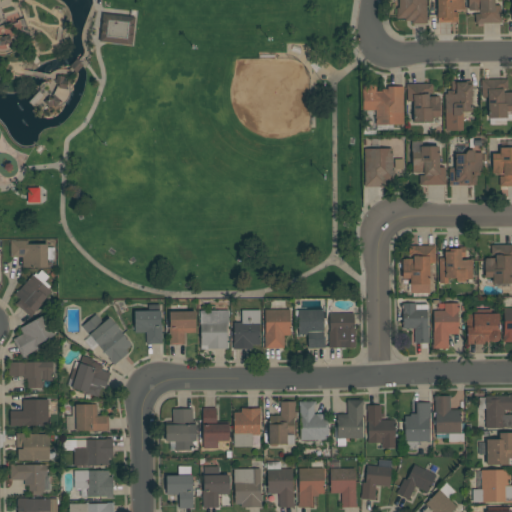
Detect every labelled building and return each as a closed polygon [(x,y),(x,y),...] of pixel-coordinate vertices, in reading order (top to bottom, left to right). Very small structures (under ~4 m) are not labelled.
[(426,0),(427,19),(427,24),(411,24),(411,21),(405,21),(405,19),(396,19),(396,14),(397,14),(397,8),(399,8),(398,0),(426,0)] [(437,23),(437,18),(436,18),(436,14),(437,14),(437,0),(464,0),(464,5),(465,5),(465,10),(453,10),(453,12),(457,12),(458,23),(437,23)] [(475,23),(475,14),(479,14),(479,10),(478,10),(478,11),(469,11),(469,10),(468,10),(468,0),(494,0),(495,6),(501,6),(501,18),(502,23),(475,23)] [(102,14),(135,17),(132,45),(99,42),(102,14)] [(0,38),(9,35),(11,42),(8,43),(9,44),(4,45),(1,46),(1,45),(0,45),(0,38)] [(507,79),(508,89),(503,89),(503,93),(511,93),(511,112),(507,112),(507,118),(488,119),(488,97),(482,97),(482,85),(481,85),(481,80),(507,79)] [(445,99),(444,99),(444,94),(447,94),(447,91),(451,91),(451,81),(471,81),(472,112),(463,112),(463,131),(445,131),(445,99)] [(433,84),(433,94),(428,94),(428,98),(430,98),(430,97),(438,97),(438,98),(439,98),(440,117),(432,117),(432,123),(414,123),(413,102),(407,102),(407,90),(406,90),(406,84),(433,84)] [(403,125),(375,125),(375,103),(373,103),(373,98),(372,98),(372,93),(375,93),(375,92),(382,92),(382,89),(387,89),(387,87),(403,87),(403,92),(403,125)] [(43,102),(51,93),(60,101),(55,108),(52,105),(50,108),(43,102)] [(419,185),(419,176),(423,176),(423,173),(412,173),(412,152),(411,152),(411,141),(422,141),(422,147),(439,147),(439,168),(445,168),(445,180),(446,180),(446,185),(419,185)] [(482,167),(483,167),(483,172),(480,172),(480,175),(476,176),(476,185),(449,186),(449,180),(449,168),(455,168),(455,155),(456,155),(456,147),(466,146),(466,151),(474,150),(474,153),(482,153),(482,167)] [(511,186),(499,187),(499,177),(503,176),(503,173),(502,173),(502,174),(495,174),(495,173),(492,173),(492,154),(500,154),(500,148),(511,148),(511,186)] [(364,149),(392,149),(392,170),(394,170),(394,176),(395,176),(395,181),(387,181),(387,187),(364,187),(364,181),(365,181),(364,149)] [(10,240),(15,240),(15,241),(28,241),(28,244),(47,244),(47,248),(54,248),(54,260),(53,260),(53,265),(48,265),(48,261),(47,261),(47,268),(22,267),(22,258),(10,257),(10,240)] [(511,245),(511,263),(511,283),(493,284),(493,278),(485,278),(484,260),(485,260),(485,258),(494,258),(494,259),(495,259),(495,255),(491,255),(491,245),(511,245)] [(435,246),(435,251),(435,264),(429,264),(429,284),(428,284),(428,294),(411,294),(411,285),(410,285),(410,279),(402,279),(402,260),(405,260),(405,259),(412,259),(412,260),(412,256),(408,256),(408,246),(435,246)] [(439,258),(444,258),(444,252),(445,252),(445,247),(465,247),(465,257),(461,257),(461,260),(466,260),(472,260),(472,265),(472,280),(465,280),(465,282),(457,282),(456,280),(456,278),(448,278),(448,283),(439,283),(439,258)] [(51,292),(46,298),(45,297),(33,311),(35,312),(31,317),(16,304),(20,300),(15,294),(18,290),(19,291),(32,275),(51,292)] [(415,329),(402,329),(402,303),(416,303),(416,305),(427,305),(427,310),(427,326),(428,326),(428,338),(429,338),(429,344),(415,344),(415,329)] [(448,349),(432,349),(432,345),(433,345),(433,332),(433,311),(444,311),(444,303),(459,303),(459,312),(458,312),(458,335),(448,335),(448,349)] [(162,344),(146,344),(146,333),(135,333),(134,311),(148,311),(148,305),(160,305),(160,325),(161,325),(162,344)] [(511,343),(503,343),(503,335),(503,308),(511,308),(511,343)] [(260,310),(260,325),(259,325),(259,345),(252,345),(252,349),(233,349),(233,343),(234,343),(234,323),(241,323),(241,310),(260,310)] [(265,349),(265,334),(265,310),(290,310),(290,336),(284,336),(284,348),(265,349)] [(323,310),(323,339),(325,339),(325,348),(308,348),(307,335),(298,335),(298,323),(294,323),(294,311),(298,311),(298,310),(323,310)] [(229,311),(229,325),(226,325),(226,342),(227,342),(227,349),(207,349),(201,349),(201,325),(200,325),(200,311),(229,311)] [(169,326),(170,326),(169,312),(195,312),(196,333),(184,333),(185,345),(169,345),(169,326)] [(23,334),(20,328),(47,314),(56,332),(53,333),(55,335),(35,345),(37,349),(28,355),(23,358),(13,339),(23,334)] [(96,314),(103,323),(109,318),(131,345),(126,350),(128,353),(113,365),(109,360),(110,359),(90,335),(89,336),(81,326),(96,314)] [(354,314),(354,331),(355,331),(355,348),(344,348),(344,344),(342,344),(342,348),(328,348),(328,345),(329,345),(329,332),(330,332),(329,314),(354,314)] [(499,314),(499,336),(492,336),(492,343),(484,343),(484,345),(467,345),(467,327),(473,327),(473,314),(499,314)] [(53,381),(42,381),(43,388),(27,388),(27,379),(23,379),(23,376),(9,376),(8,363),(52,362),(53,381)] [(110,373),(106,387),(100,385),(100,386),(101,387),(98,398),(85,394),(86,392),(72,388),(79,363),(110,373)] [(509,396),(509,395),(511,395),(511,410),(504,410),(504,415),(511,415),(511,428),(485,428),(485,409),(479,409),(478,398),(485,398),(485,396),(509,396)] [(450,410),(460,410),(460,434),(463,434),(464,442),(448,442),(448,434),(435,434),(435,412),(434,400),(434,396),(450,396),(450,410)] [(48,425),(14,426),(14,427),(10,427),(10,411),(22,411),(22,400),(48,400),(48,425)] [(345,439),(346,446),(337,446),(336,439),(337,439),(337,415),(347,415),(347,400),(363,400),(363,405),(362,405),(362,418),(362,438),(345,439)] [(278,445),(276,447),(271,447),(269,445),(268,425),(270,425),(269,416),(280,416),(280,402),(295,402),(295,407),(294,407),(295,413),(296,413),(296,418),(294,418),(294,435),(294,444),(278,445)] [(300,441),(300,417),(299,406),(299,402),(315,402),(315,404),(314,404),(314,415),(315,415),(315,414),(326,414),(327,421),(328,421),(328,435),(325,435),(325,440),(300,441)] [(417,442),(417,450),(405,450),(404,416),(410,416),(410,414),(416,414),(416,403),(430,403),(430,407),(430,419),(429,419),(430,442),(417,442)] [(108,416),(109,432),(89,432),(89,430),(66,431),(66,417),(71,416),(71,406),(75,406),(75,405),(97,404),(97,416),(108,416)] [(394,420),(395,433),(397,433),(397,437),(395,437),(395,448),(381,448),(381,443),(368,443),(368,439),(368,422),(367,422),(367,411),(366,411),(366,406),(380,405),(380,418),(381,418),(381,420),(394,420)] [(202,409),(216,408),(216,422),(228,422),(229,441),(217,441),(217,448),(203,449),(202,409)] [(259,435),(252,435),(252,447),(233,447),(233,413),(241,412),(241,408),(260,408),(260,415),(259,415),(259,435)] [(192,409),(192,422),(195,422),(196,441),(192,441),(192,451),(175,451),(175,442),(166,442),(165,422),(172,422),(172,409),(192,409)] [(49,460),(18,461),(17,449),(22,449),(22,447),(16,448),(16,433),(23,433),(23,434),(31,434),(31,435),(49,434),(49,460)] [(486,440),(499,440),(499,433),(511,433),(511,458),(508,458),(508,465),(486,466),(486,440)] [(112,458),(108,458),(108,466),(88,466),(88,467),(74,467),(73,448),(74,448),(74,440),(105,440),(105,439),(112,439),(112,458)] [(392,461),(389,487),(376,486),(374,501),(360,499),(361,495),(362,483),(365,483),(367,465),(378,466),(379,460),(392,461)] [(279,494),(268,494),(267,471),(266,471),(266,462),(280,462),(280,463),(286,463),(286,469),(292,469),(293,492),(293,503),(294,503),(294,508),(279,508),(279,494)] [(324,494),(318,494),(318,496),(312,497),(312,507),(298,508),(298,504),(298,492),(299,492),(298,469),(311,468),(311,463),(323,462),(324,494)] [(16,464),(16,465),(47,465),(47,476),(44,476),(44,491),(43,491),(43,496),(32,495),(32,491),(28,491),(28,486),(24,486),(24,480),(10,480),(10,464),(16,464)] [(435,475),(427,493),(415,487),(408,500),(395,494),(397,490),(398,490),(404,479),(406,480),(409,475),(404,472),(407,466),(412,468),(414,465),(435,475)] [(218,508),(203,508),(203,487),(203,476),(204,476),(204,467),(219,467),(219,475),(229,475),(229,489),(230,489),(230,494),(218,494),(218,508)] [(355,468),(355,491),(356,491),(356,504),(357,507),(341,508),(341,494),(330,494),(330,469),(355,468)] [(260,469),(260,501),(261,501),(261,507),(241,508),(241,504),(234,504),(234,469),(260,469)] [(108,470),(109,477),(112,477),(113,498),(101,498),(101,497),(81,497),(80,489),(74,489),(74,471),(108,470)] [(510,470),(510,485),(511,485),(511,503),(503,503),(503,502),(481,503),(481,502),(472,502),(472,490),(481,490),(481,470),(510,470)] [(192,475),(192,509),(179,509),(179,495),(166,495),(166,476),(192,475)] [(456,507),(451,511),(432,511),(429,509),(430,508),(425,504),(439,490),(456,507)] [(57,511),(17,511),(17,498),(28,498),(28,499),(57,499),(57,511)] [(85,504),(85,503),(88,503),(88,504),(106,504),(106,503),(113,503),(113,511),(69,511),(69,504),(85,504)]
